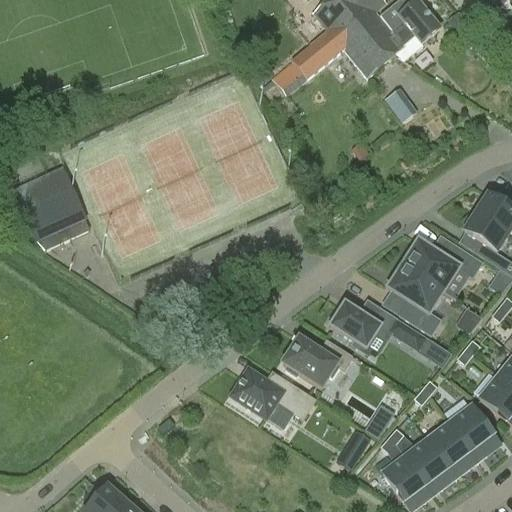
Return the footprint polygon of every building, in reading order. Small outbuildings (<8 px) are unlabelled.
[(292,67),(272,85),(286,101),(342,54),(366,83),(394,60),(384,47),(394,38),(379,21),(375,15),(383,8),(376,0),(334,0),(313,18),(326,34),(290,65),(292,67)] [(402,3),(379,21),(394,38),(384,47),(394,60),(404,66),(422,51),(420,48),(438,34),(416,6),(409,12),(402,3)] [(385,103),(402,127),(417,116),(400,92),(385,103)] [(13,197),(35,245),(83,223),(62,175),(13,197)] [(475,219),(507,239),(511,231),(511,214),(488,199),(475,219)] [(507,239),(475,219),(463,238),(488,254),(495,258),(507,239)] [(400,267),(399,269),(443,296),(457,274),(471,283),(481,269),(445,246),(436,260),(417,247),(410,258),(407,256),(400,267)] [(511,268),(504,264),(497,274),(511,283),(511,268)] [(428,319),(443,296),(399,269),(390,281),(394,284),(387,294),(406,307),(398,320),(430,341),(439,326),(428,319)] [(511,285),(511,283),(498,275),(487,292),(500,301),(511,285)] [(506,303),(498,312),(506,319),(511,311),(511,307),(506,303)] [(341,313),(338,311),(329,325),(332,328),(330,332),(365,354),(379,332),(344,309),(341,313)] [(498,328),(506,319),(498,312),(491,322),(498,328)] [(387,337),(416,355),(423,343),(395,325),(387,337)] [(298,344),(281,369),(286,372),(284,375),(296,383),(298,380),(320,394),(329,381),(332,383),(339,372),(343,375),(352,362),(325,345),(318,357),(298,344)] [(471,346),(463,355),(471,362),(479,352),(471,346)] [(471,362),(463,355),(456,364),(456,365),(464,371),(471,362)] [(511,363),(497,382),(511,394),(511,363)] [(314,405),(272,377),(266,388),(248,376),(231,401),(265,423),(275,407),(302,425),(314,405)] [(511,394),(497,382),(479,404),(511,431),(511,394)] [(435,391),(430,387),(429,386),(422,394),(430,400),(436,393),(435,391)] [(413,405),(418,409),(420,411),(430,400),(422,394),(413,405)] [(472,412),(449,429),(475,464),(498,447),(472,412)] [(449,429),(427,446),(453,480),(475,464),(449,429)] [(395,434),(389,442),(396,448),(403,441),(396,434),(395,434)] [(350,475),(372,446),(357,435),(335,464),(350,475)] [(387,459),(396,448),(389,442),(380,452),(380,453),(387,459)] [(427,446),(405,462),(431,497),(453,480),(427,446)] [(410,511),(431,497),(405,462),(382,480),(405,511),(410,511)] [(118,511),(123,507),(106,492),(88,511),(118,511)]
